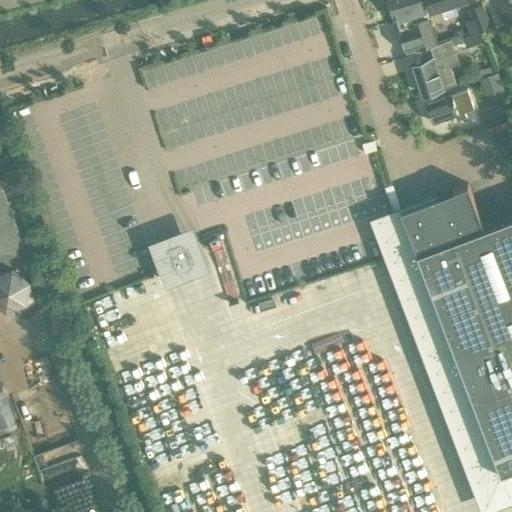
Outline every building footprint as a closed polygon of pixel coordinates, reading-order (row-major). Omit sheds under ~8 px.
[(422,0),(388,0),(395,21),(407,17),(411,30),(401,33),(407,52),(414,50),(415,54),(429,49),(428,46),(436,43),(422,0)] [(468,1),(467,0),(427,0),(431,13),(468,1)] [(511,41),(511,0),(497,0),(508,25),(511,23),(511,39),(511,41)] [(483,6),(470,11),(474,20),(468,23),(472,34),(491,25),(483,6)] [(462,38),(466,48),(482,43),(478,32),(462,38)] [(448,66),(458,63),(451,41),(430,48),(434,58),(413,64),(422,95),(454,84),(448,66)] [(479,78),(485,96),(503,90),(497,72),(479,78)] [(464,112),(473,109),(466,90),(426,104),(433,123),(456,115),(457,119),(466,116),(464,112)] [(4,194),(20,188),(16,176),(0,182),(0,181),(0,255),(23,247),(4,194)] [(511,214),(484,225),(468,183),(400,208),(500,472),(511,467),(511,214)] [(179,243),(166,249),(176,274),(189,269),(179,243)] [(0,307),(6,311),(27,303),(30,280),(12,266),(0,270),(0,307)] [(0,380),(0,429),(14,425),(11,416),(1,388),(2,387),(0,380)]
